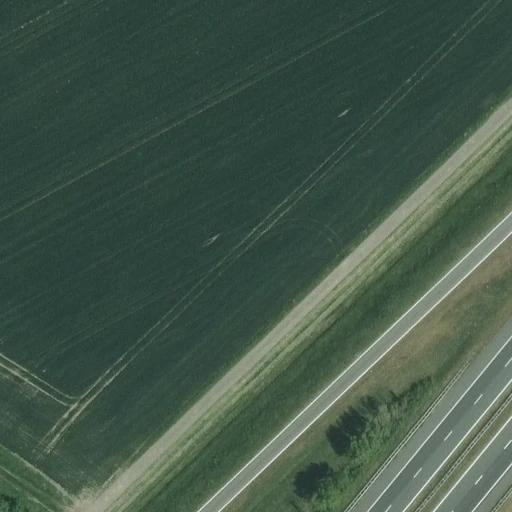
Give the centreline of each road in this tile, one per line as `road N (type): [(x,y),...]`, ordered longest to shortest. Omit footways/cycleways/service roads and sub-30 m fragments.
road 1 (unclassified): [(93,511),(511,103)]
road 2 (motorway): [(511,222),(211,511)]
road 3 (motorway): [(511,360),(385,511)]
